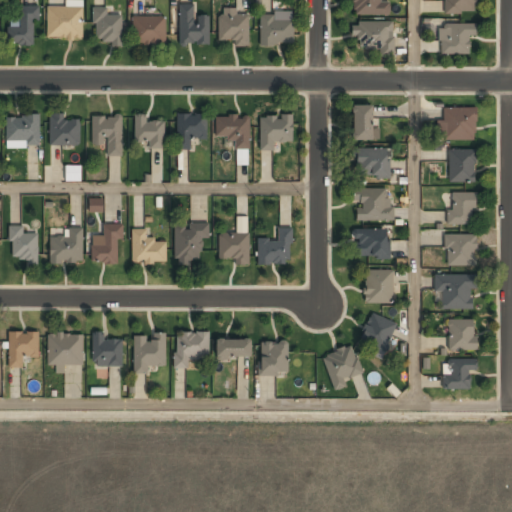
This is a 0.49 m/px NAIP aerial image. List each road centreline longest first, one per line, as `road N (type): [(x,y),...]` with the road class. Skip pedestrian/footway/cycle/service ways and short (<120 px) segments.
road 1 (residential): [(0,79),(511,83)]
road 2 (residential): [(0,297),(321,299)]
road 3 (residential): [(317,0),(321,299)]
